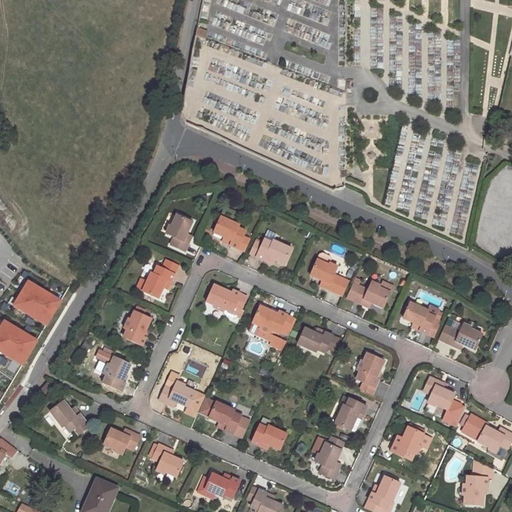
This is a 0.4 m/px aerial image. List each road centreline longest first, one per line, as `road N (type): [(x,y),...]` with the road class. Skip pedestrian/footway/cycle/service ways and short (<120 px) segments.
road 1 (residential): [(412,351),(205,256),(133,412)]
road 2 (residential): [(133,412),(344,502),(412,351)]
road 3 (residential): [(168,135),(454,256),(511,292)]
road 4 (tertiary): [(168,135),(162,160),(0,423)]
road 5 (tertiary): [(192,0),(168,135)]
